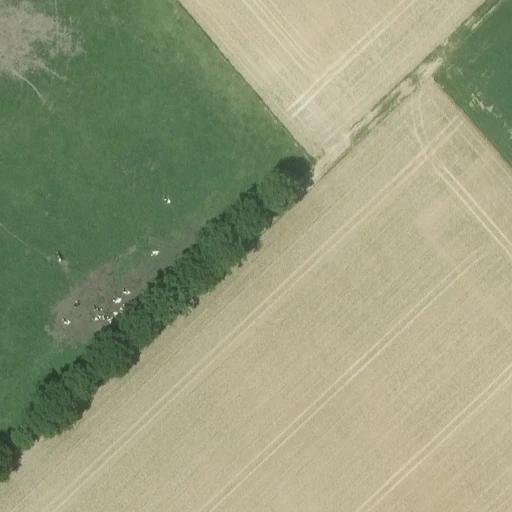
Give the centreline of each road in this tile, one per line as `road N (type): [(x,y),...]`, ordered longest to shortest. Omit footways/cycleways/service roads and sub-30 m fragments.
road 1 (track): [(511,14),(0,481)]
road 2 (track): [(373,143),(252,0)]
